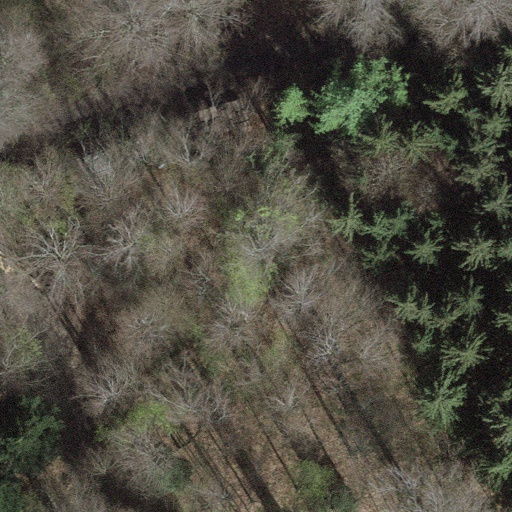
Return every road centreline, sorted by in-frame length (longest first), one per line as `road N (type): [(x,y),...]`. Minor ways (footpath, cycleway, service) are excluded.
road 1 (track): [(511,48),(396,48),(65,134),(0,170)]
road 2 (track): [(142,511),(65,134)]
